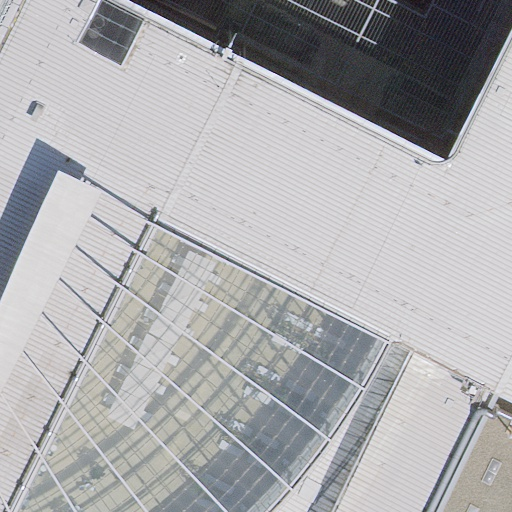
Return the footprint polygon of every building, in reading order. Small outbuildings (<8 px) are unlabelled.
[(0,511),(9,511),(246,39),(165,0),(8,0),(0,17),(0,511)] [(511,12),(449,141),(436,169),(511,206),(511,12)] [(511,206),(436,169),(449,141),(246,39),(9,511),(238,511),(283,469),(339,396),(383,318),(503,377),(511,381),(511,206)] [(435,511),(503,377),(383,318),(339,396),(283,469),(238,511),(435,511)] [(511,511),(511,381),(503,377),(435,511),(511,511)]
